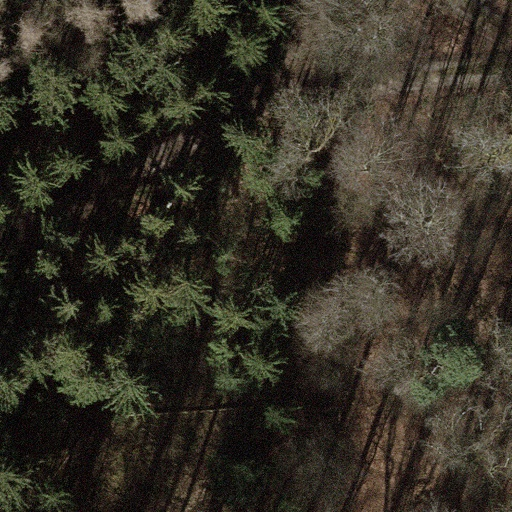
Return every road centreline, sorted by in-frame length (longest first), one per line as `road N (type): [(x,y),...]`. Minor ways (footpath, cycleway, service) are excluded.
road 1 (track): [(511,68),(395,81),(220,137)]
road 2 (track): [(220,137),(0,232)]
road 3 (track): [(220,137),(305,0)]
